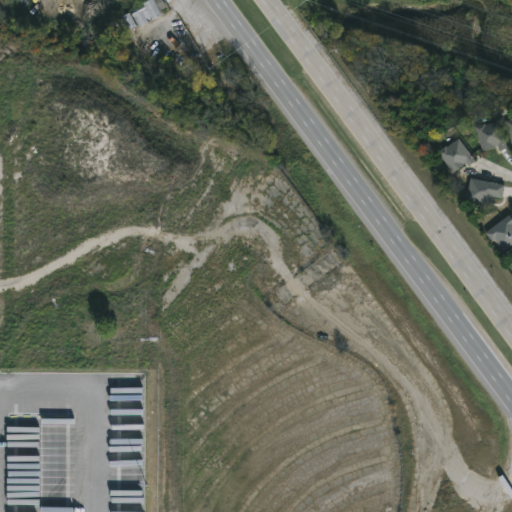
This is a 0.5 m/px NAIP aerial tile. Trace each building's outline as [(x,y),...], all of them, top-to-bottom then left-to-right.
[(163,0),(167,8),(161,11),(163,15),(153,20),(147,10),(143,12),(148,23),(139,28),(130,11),(149,0),(163,0)] [(500,121),(507,148),(500,150),(498,145),(496,145),(496,147),(483,150),(477,126),(500,121)] [(460,137),(476,160),(470,165),(467,161),(465,162),(465,163),(454,172),(438,151),(460,137)] [(505,187),(503,197),(495,196),(494,200),(490,201),(490,204),(467,200),(471,176),(506,182),(505,187)] [(511,244),(505,250),(497,239),(493,241),(486,232),(511,214),(511,215),(511,244)]
